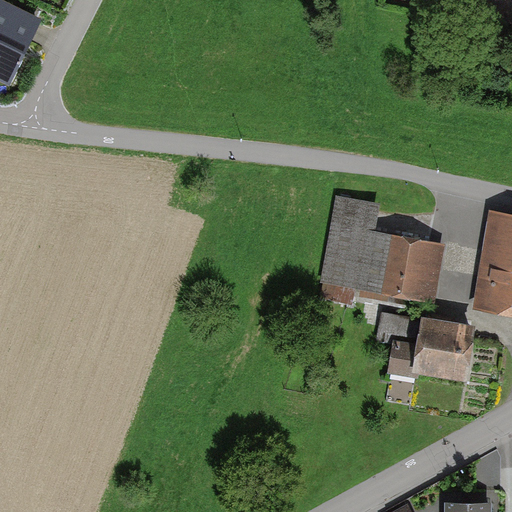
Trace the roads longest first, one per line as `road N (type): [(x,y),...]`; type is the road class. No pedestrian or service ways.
road 1 (residential): [(28,129),(300,155),(511,197)]
road 2 (residential): [(511,414),(333,511)]
road 3 (residential): [(28,129),(84,0)]
